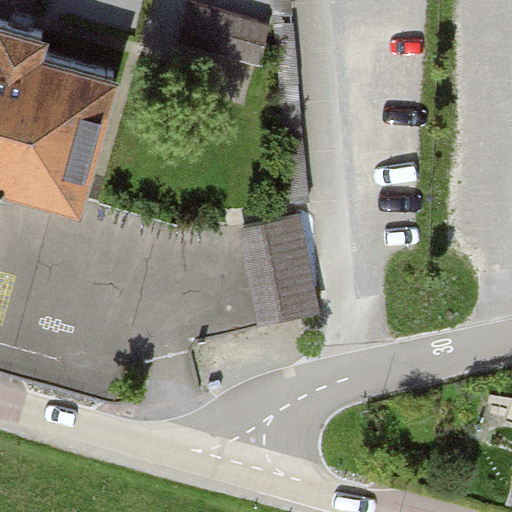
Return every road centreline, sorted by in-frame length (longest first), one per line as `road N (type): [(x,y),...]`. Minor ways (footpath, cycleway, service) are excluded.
road 1 (unclassified): [(239,465),(274,415),(334,384),(511,345)]
road 2 (unclassified): [(0,398),(239,465)]
road 3 (unclassified): [(239,465),(405,511)]
